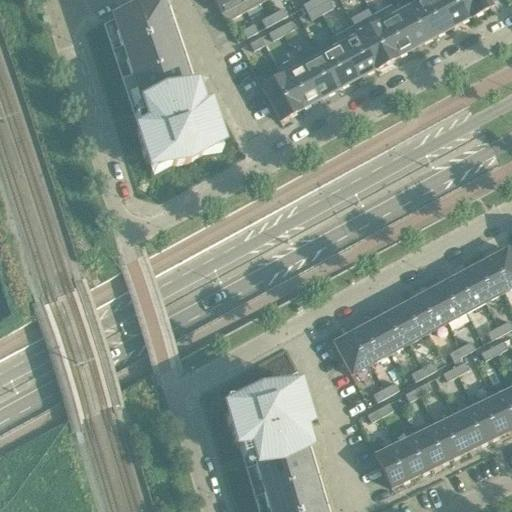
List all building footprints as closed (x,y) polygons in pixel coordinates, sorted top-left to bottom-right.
[(246,13),(238,0),(212,0),(226,24),(246,13)] [(265,3),(263,0),(238,0),(246,13),(265,3)] [(314,0),(313,1),(317,8),(328,2),(326,0),(314,0)] [(414,49),(433,39),(411,0),(410,0),(414,6),(396,15),(392,7),(390,7),(414,49)] [(452,29),(436,0),(411,0),(433,39),(452,29)] [(471,19),(460,0),(436,0),(452,29),(470,19),(470,20),(471,19)] [(460,0),(471,19),(491,8),(486,0),(460,0)] [(306,14),(317,8),(313,1),(302,7),(306,14)] [(317,8),(321,16),(332,10),(328,2),(317,8)] [(136,132),(135,132),(139,148),(140,149),(145,164),(146,164),(147,166),(170,162),(171,167),(187,165),(200,158),(198,153),(219,142),(218,140),(220,139),(215,124),(213,125),(208,108),(207,108),(201,109),(197,98),(198,98),(168,11),(161,13),(159,5),(158,6),(134,9),(113,21),(103,26),(111,51),(111,53),(133,120),(145,116),(148,125),(136,132)] [(414,49),(390,7),(373,17),(373,16),(372,17),(389,49),(395,60),(396,60),(396,59),(414,49)] [(321,16),(317,8),(306,14),(310,22),(321,16)] [(272,16),(276,24),(287,18),(283,10),(272,16)] [(276,24),(272,16),(261,22),(265,30),(276,24)] [(389,49),(372,17),(353,27),(365,49),(376,70),(395,60),(389,49)] [(279,29),(283,37),(294,31),(290,23),(279,29)] [(246,40),(257,34),(253,26),(242,32),(246,40)] [(365,49),(353,27),(352,28),(333,38),(339,49),(356,81),(375,71),(376,70),(365,49)] [(283,37),(279,29),(268,35),(272,43),(283,37)] [(319,58),(337,91),(356,81),(339,49),(333,38),(338,47),(319,58)] [(260,39),(249,46),(253,53),(264,47),(260,39)] [(295,59),(318,102),(337,91),(319,58),(300,67),(296,59),(295,59)] [(318,102),(295,59),(276,69),(299,112),(300,112),(300,111),(318,102)] [(299,112),(276,69),(275,70),(280,78),(260,89),(279,123),(299,112)] [(486,262),(504,295),(511,290),(511,263),(505,251),(486,262)] [(466,272),(485,305),(504,295),(486,262),(476,267),(476,266),(468,271),(466,272)] [(447,282),(465,316),(485,305),(466,272),(447,282)] [(428,293),(446,326),(465,316),(447,282),(428,293)] [(409,303),(427,336),(446,326),(428,293),(409,303)] [(390,313),(408,346),(427,336),(409,303),(390,313)] [(371,324),(389,357),(408,346),(390,313),(389,314),(380,318),(381,318),(371,324)] [(497,329),(502,337),(511,331),(511,330),(508,323),(497,329)] [(352,334),(370,367),(389,357),(371,324),(352,334)] [(502,337),(497,329),(486,335),(490,343),(502,337)] [(370,367),(352,334),(332,345),(350,378),(370,367)] [(470,344),(459,350),(463,357),(474,352),(470,344)] [(492,349),(496,357),(506,352),(502,344),(492,349)] [(496,357),(492,349),(480,356),(484,363),(496,357)] [(463,357),(459,350),(448,356),(452,363),(463,357)] [(421,370),(425,378),(436,372),(432,364),(421,370)] [(446,384),(457,378),(468,372),(464,364),(455,369),(453,370),(442,376),(446,384)] [(425,378),(421,370),(410,376),(414,384),(425,378)] [(383,391),(387,399),(398,393),(394,385),(383,391)] [(415,391),(419,399),(430,393),(426,385),(415,391)] [(274,391),(274,390),(259,392),(245,399),(246,404),(225,414),(226,416),(225,417),(229,432),(231,432),(236,449),(250,446),(253,457),(241,460),(256,511),(327,511),(306,441),(302,430),(309,427),(304,410),(300,393),(299,393),(275,395),(274,391)] [(511,391),(511,390),(492,400),(508,434),(510,433),(511,432),(511,391)] [(387,399),(383,391),(372,397),(376,405),(387,399)] [(419,399),(415,391),(404,397),(408,405),(419,399)] [(508,434),(492,400),(472,409),(489,443),(508,434)] [(377,412),(381,419),(393,413),(388,406),(377,412)] [(489,443),(472,409),(453,419),(469,453),(489,443)] [(381,419),(377,412),(366,417),(370,425),(381,419)] [(469,453),(453,419),(433,428),(450,462),(469,453)] [(450,462),(433,428),(414,438),(430,471),(450,462)] [(430,471),(414,438),(394,447),(411,481),(420,476),(421,477),(429,473),(429,472),(430,471)] [(411,481),(394,447),(374,457),(390,491),(411,481)]
